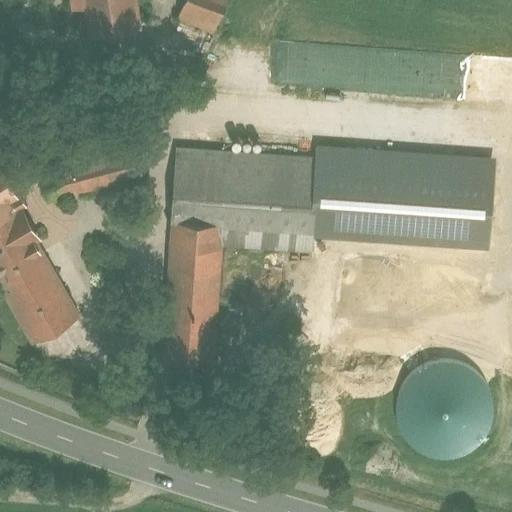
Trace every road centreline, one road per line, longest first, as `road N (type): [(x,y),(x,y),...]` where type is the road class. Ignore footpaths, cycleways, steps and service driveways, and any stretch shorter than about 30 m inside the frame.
road 1 (secondary): [(285,511),(0,418)]
road 2 (track): [(165,476),(107,503),(0,491)]
